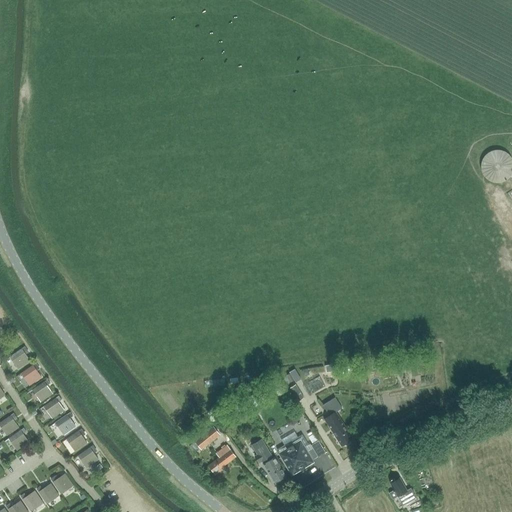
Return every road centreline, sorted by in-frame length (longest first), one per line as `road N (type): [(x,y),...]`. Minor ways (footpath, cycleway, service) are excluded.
road 1 (tertiary): [(220,511),(163,460),(92,375),(0,233)]
road 2 (tertiary): [(294,511),(403,443),(511,400)]
